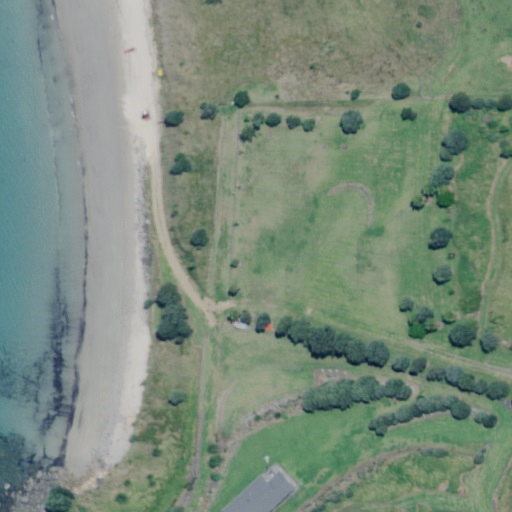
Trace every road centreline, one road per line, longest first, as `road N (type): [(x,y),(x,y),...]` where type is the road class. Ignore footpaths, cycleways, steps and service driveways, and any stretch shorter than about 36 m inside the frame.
road 1 (track): [(449,78),(341,91),(242,91),(233,107),(208,455),(192,511)]
road 2 (track): [(511,374),(309,314),(202,303),(168,258),(154,157)]
road 3 (track): [(390,335),(388,260),(449,78),(468,45),(462,0)]
